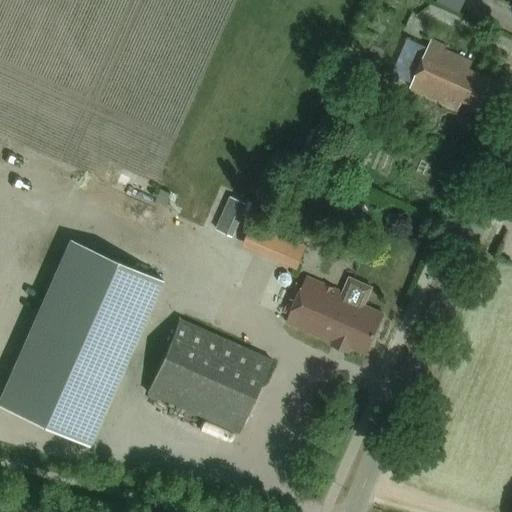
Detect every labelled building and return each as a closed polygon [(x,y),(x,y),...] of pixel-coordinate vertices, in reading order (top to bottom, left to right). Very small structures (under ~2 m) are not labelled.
[(478,111),(491,82),(469,72),(472,64),(444,52),(446,48),(431,42),(410,89),(458,110),(461,103),(478,111)] [(170,195),(160,190),(154,203),(165,208),(170,195)] [(244,204),(231,198),(216,231),(229,236),(244,204)] [(256,248),(264,229),(252,224),(244,243),(256,248)] [(360,259),(366,244),(353,239),(347,254),(360,259)] [(0,407),(87,447),(162,281),(70,240),(0,396),(0,407)] [(368,290),(347,280),(340,295),(303,279),(283,324),(328,344),(329,341),(347,350),(362,356),(380,317),(360,308),(368,290)] [(146,394),(239,435),(271,362),(180,321),(146,394)]
